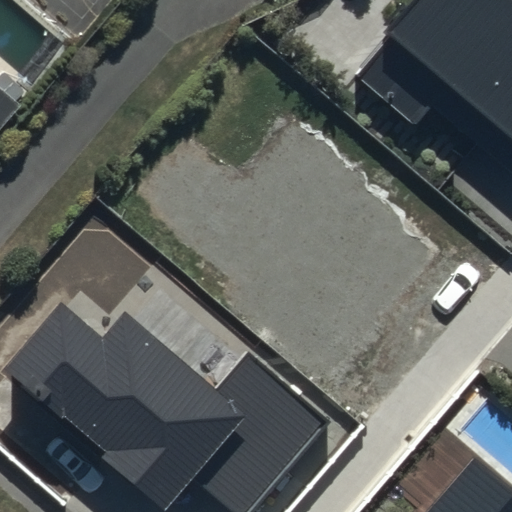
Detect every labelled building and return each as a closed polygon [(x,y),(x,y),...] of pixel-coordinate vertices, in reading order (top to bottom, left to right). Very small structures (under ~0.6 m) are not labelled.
[(511,2),(509,0),(414,0),(353,72),(421,131),(454,93),(511,143),(511,2)] [(308,52),(302,59),(170,204),(221,250),(195,279),(245,324),(288,276),(344,326),(351,318),(411,373),(412,372),(467,421),(511,371),(511,309),(479,280),(467,293),(409,240),(438,208),(425,197),(444,175),(308,52)] [(0,126),(20,103),(0,85),(0,126)] [(101,339),(61,304),(4,370),(167,510),(193,480),(230,511),(246,511),(324,423),(245,355),(215,390),(124,312),(101,339)] [(511,511),(511,498),(473,466),(434,511),(511,511)]
